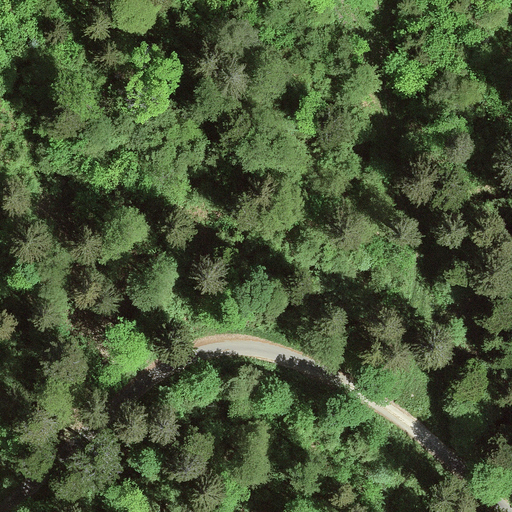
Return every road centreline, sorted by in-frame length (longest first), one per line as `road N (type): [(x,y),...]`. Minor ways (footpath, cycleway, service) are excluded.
road 1 (unclassified): [(14,511),(143,394),(193,359),(226,349),(267,350),(352,385),(431,437),(510,511)]
road 2 (track): [(431,437),(421,315)]
